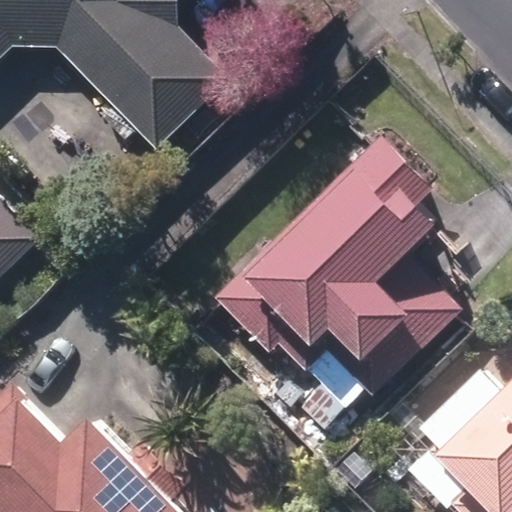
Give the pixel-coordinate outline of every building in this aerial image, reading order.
[(64,51),(157,151),(231,83),(180,27),(180,0),(0,0),(0,62),(15,48),(64,51)] [(331,352),(375,398),(465,313),(409,255),(436,230),(417,209),(434,193),(382,139),(346,174),(348,177),(218,300),(271,357),(282,346),(309,374),(331,352)] [(0,270),(37,234),(0,196),(0,270)] [(511,511),(511,385),(504,394),(489,377),(433,433),(448,449),(436,459),(430,453),(410,474),(447,511),(449,511),(453,508),(456,511),(511,511)] [(222,511),(219,509),(216,511),(179,511),(89,421),(69,440),(15,387),(0,402),(0,511),(222,511)]
